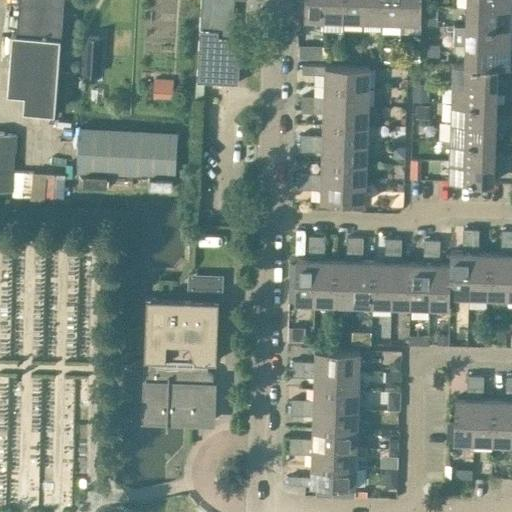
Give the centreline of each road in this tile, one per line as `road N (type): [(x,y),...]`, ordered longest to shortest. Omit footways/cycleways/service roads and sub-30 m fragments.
road 1 (residential): [(258,507),(268,216)]
road 2 (residential): [(411,511),(415,355),(511,356)]
road 3 (residential): [(268,216),(408,222),(424,212),(511,215)]
road 4 (residential): [(268,216),(276,0)]
road 5 (residential): [(258,507),(408,511)]
